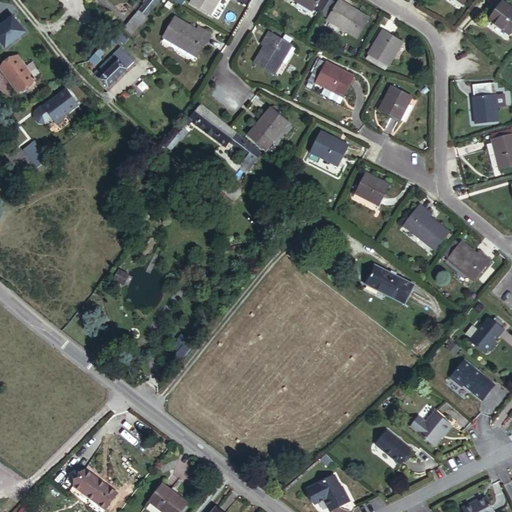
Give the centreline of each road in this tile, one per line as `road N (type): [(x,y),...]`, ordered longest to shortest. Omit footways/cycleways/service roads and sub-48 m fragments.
road 1 (tertiary): [(272,511),(0,290)]
road 2 (residential): [(378,0),(438,54),(445,201),(511,247)]
road 3 (residential): [(17,0),(84,81),(161,149)]
